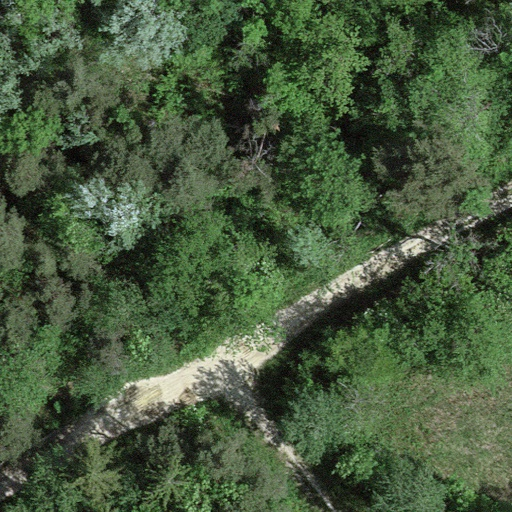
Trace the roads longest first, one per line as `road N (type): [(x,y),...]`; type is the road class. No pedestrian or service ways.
road 1 (track): [(511,198),(230,359)]
road 2 (track): [(230,359),(0,473)]
